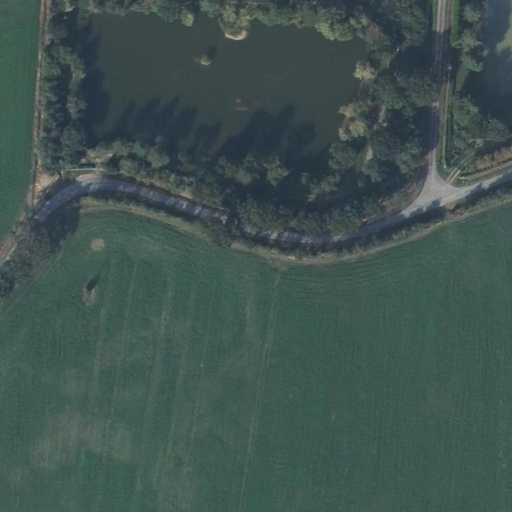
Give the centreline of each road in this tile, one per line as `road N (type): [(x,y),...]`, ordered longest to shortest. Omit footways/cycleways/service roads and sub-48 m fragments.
road 1 (unclassified): [(431,201),(368,231),(325,239),(256,229),(154,196),(78,191),(55,204),(0,274)]
road 2 (unclassified): [(431,201),(442,0)]
